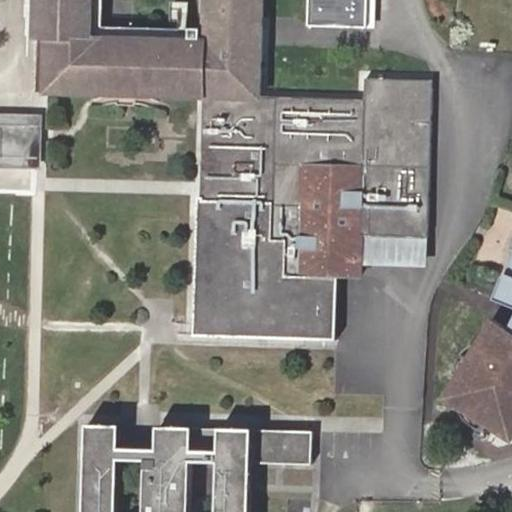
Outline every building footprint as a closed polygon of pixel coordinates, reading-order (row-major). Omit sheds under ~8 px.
[(202,194),(202,201),(196,201),(194,321),(312,323),(311,341),(336,342),(338,279),(359,280),(360,237),(427,238),(429,141),(419,141),(419,123),(429,123),(430,79),(364,79),(362,100),(260,97),(262,0),(207,0),(206,40),(92,38),(92,0),(37,0),(37,35),(48,36),(46,93),(203,97),(202,183),(202,194)] [(363,0),(309,0),(309,28),(364,29),(363,0)] [(48,36),(37,35),(33,177),(34,177),(34,189),(202,194),(202,183),(44,178),(46,93),(48,36)] [(429,141),(429,123),(419,123),(419,141),(429,141)] [(511,272),(510,277),(507,276),(497,302),(511,311),(511,337),(494,327),(444,404),(511,448),(511,272)] [(250,511),(252,466),(312,468),(313,435),(158,430),(158,452),(119,451),(119,428),(88,427),(85,511),(250,511)]
